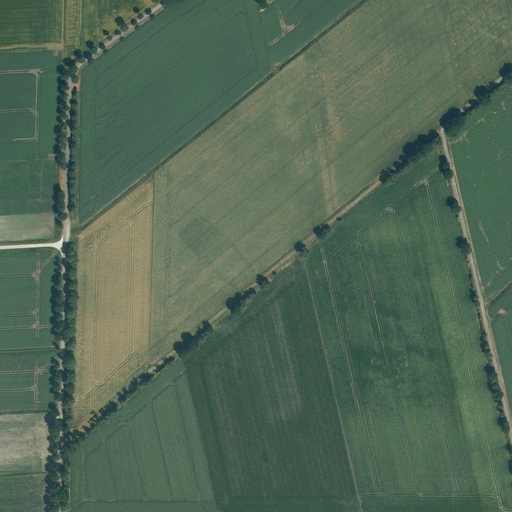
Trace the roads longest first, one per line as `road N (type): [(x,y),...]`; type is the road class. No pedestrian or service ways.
road 1 (unclassified): [(58,511),(68,73)]
road 2 (unclassified): [(511,69),(444,127),(511,436)]
road 3 (residential): [(171,0),(68,73)]
